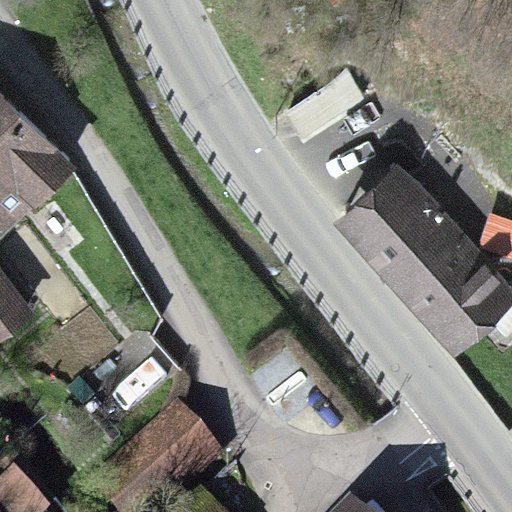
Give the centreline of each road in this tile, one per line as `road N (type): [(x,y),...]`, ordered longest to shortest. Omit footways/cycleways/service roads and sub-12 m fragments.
road 1 (residential): [(0,40),(97,176),(297,511)]
road 2 (primary): [(163,0),(222,117),(456,411)]
road 3 (residential): [(456,411),(322,511)]
